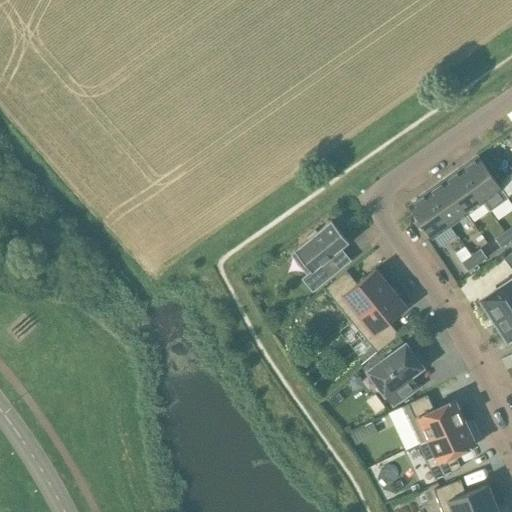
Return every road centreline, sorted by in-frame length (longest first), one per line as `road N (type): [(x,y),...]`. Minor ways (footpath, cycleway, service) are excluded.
road 1 (residential): [(511,97),(376,200),(511,436)]
road 2 (residential): [(64,511),(0,410)]
